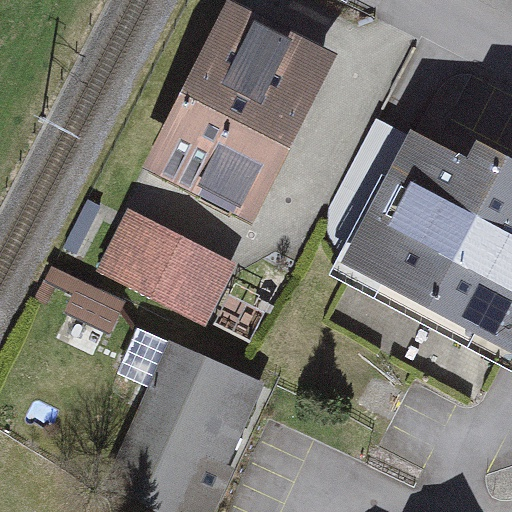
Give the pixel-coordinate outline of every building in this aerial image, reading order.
[(338,55),(231,0),(226,0),(141,165),(252,222),(338,55)] [(465,155),(413,127),(345,254),(339,250),(328,271),(511,368),(511,367),(511,155),(475,136),(465,155)] [(235,263),(128,209),(97,270),(204,324),(235,263)] [(127,303),(53,266),(37,298),(51,305),(60,287),(74,294),(64,315),(110,337),(127,303)] [(216,511),(272,387),(137,328),(117,373),(149,387),(106,483),(172,511),(216,511)]
